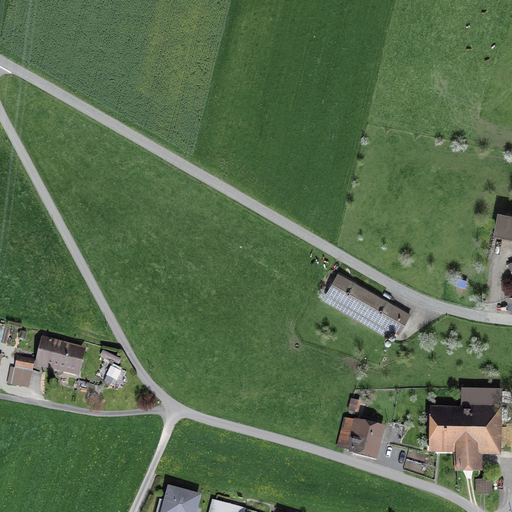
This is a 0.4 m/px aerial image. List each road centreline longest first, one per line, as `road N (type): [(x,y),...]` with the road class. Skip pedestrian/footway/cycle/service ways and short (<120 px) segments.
road 1 (tertiary): [(511,320),(400,293),(0,62)]
road 2 (residential): [(175,410),(144,381),(0,111)]
road 3 (residential): [(478,511),(408,479),(175,410)]
